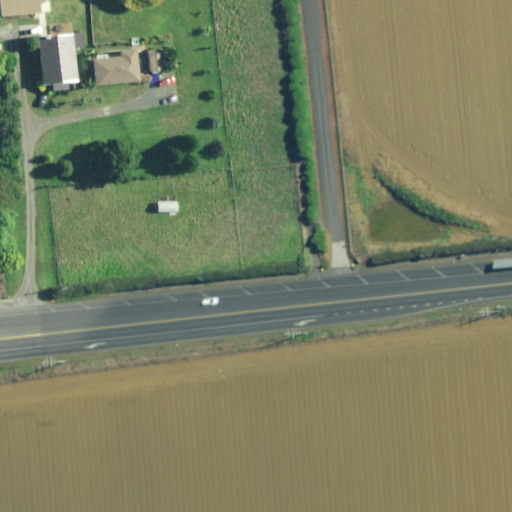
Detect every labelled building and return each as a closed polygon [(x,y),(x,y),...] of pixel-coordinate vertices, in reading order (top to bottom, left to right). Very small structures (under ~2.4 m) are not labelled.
[(0,0),(0,16),(40,13),(38,0),(0,0)] [(82,49),(81,32),(43,36),(44,41),(36,41),(40,84),(50,83),(50,91),(66,90),(65,82),(74,81),(71,50),(82,49)] [(161,71),(159,49),(146,50),(148,72),(161,71)] [(138,81),(135,52),(89,58),(93,86),(138,81)] [(176,212),(176,201),(156,202),(156,212),(176,212)]
